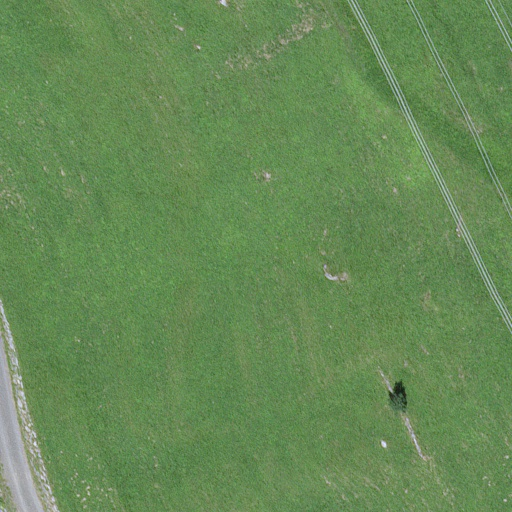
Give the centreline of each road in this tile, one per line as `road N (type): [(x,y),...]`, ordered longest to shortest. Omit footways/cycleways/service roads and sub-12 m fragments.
road 1 (track): [(334,0),(394,103),(495,167)]
road 2 (track): [(33,511),(0,386)]
